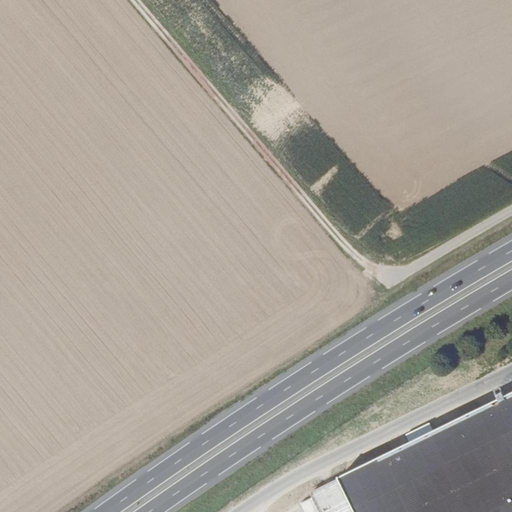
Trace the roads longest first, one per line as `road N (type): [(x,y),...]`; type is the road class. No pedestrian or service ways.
road 1 (trunk): [(511,250),(319,367),(106,511)]
road 2 (trunk): [(149,511),(511,280)]
road 3 (track): [(138,0),(345,241)]
